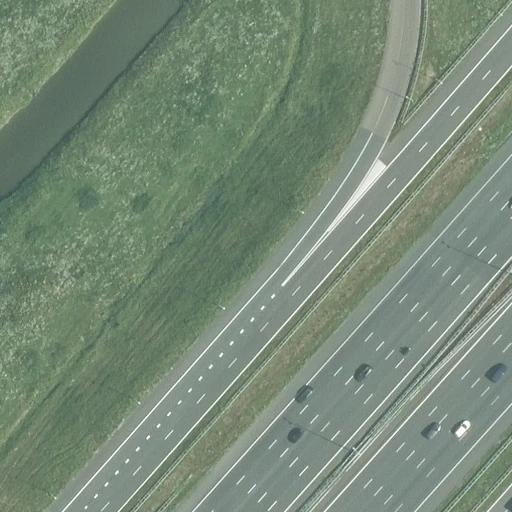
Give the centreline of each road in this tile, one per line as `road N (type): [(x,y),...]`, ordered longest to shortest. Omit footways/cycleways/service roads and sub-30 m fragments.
road 1 (motorway): [(511,207),(238,511)]
road 2 (motorway): [(511,45),(291,296)]
road 3 (motorway): [(410,0),(403,61),(380,136),(291,296)]
road 4 (motorway): [(291,296),(96,511)]
road 5 (motorway): [(371,511),(511,354)]
